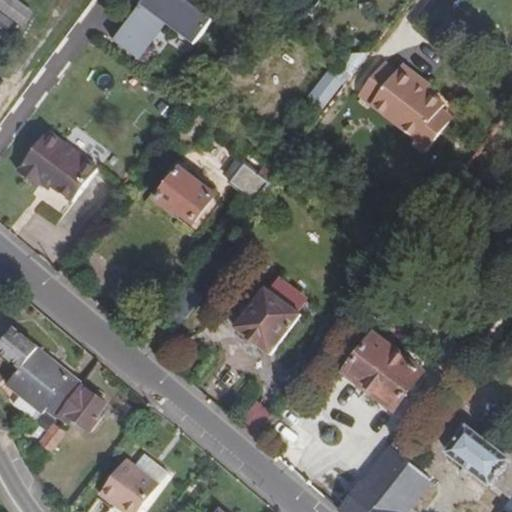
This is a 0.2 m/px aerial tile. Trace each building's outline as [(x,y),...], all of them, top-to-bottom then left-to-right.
[(186,0),(147,0),(115,42),(140,61),(149,49),(144,45),(162,21),(168,25),(196,47),(216,22),(186,0)] [(424,31),(461,46),(471,21),(434,6),(424,31)] [(162,21),(144,45),(149,49),(168,25),(162,21)] [(341,68),(354,78),(370,57),(350,56),(341,68)] [(445,109),(429,96),(416,87),(422,78),(407,66),(400,74),(387,64),(362,97),(420,141),(441,114),(445,109)] [(354,78),(341,68),(333,78),(343,86),(347,89),(354,78)] [(325,111),(343,86),(333,78),(329,75),(310,99),(325,111)] [(416,87),(429,96),(435,87),(422,78),(416,87)] [(441,114),(420,141),(416,146),(429,155),(454,123),(441,114)] [(290,162),(310,136),(312,133),(304,126),(282,154),(290,162)] [(101,170),(51,133),(20,174),(41,189),(45,182),(75,204),(101,170)] [(258,204),(282,173),(270,164),(260,178),(247,167),(233,184),(258,204)] [(220,200),(180,169),(156,202),(174,217),(177,213),(197,228),(220,200)] [(346,235),(359,220),(323,192),(311,208),(346,235)] [(359,220),(346,235),(368,252),(380,237),(359,220)] [(304,316),(268,288),(236,329),(272,357),(304,316)] [(51,406),(76,377),(14,330),(0,349),(0,351),(24,369),(11,386),(21,393),(45,411),(47,412),(51,406)] [(424,374),(376,338),(348,374),(395,411),(424,374)] [(84,386),(85,384),(76,377),(51,406),(62,415),(84,386)] [(92,431),(110,406),(84,386),(62,415),(61,417),(72,425),(76,419),(92,431)] [(45,411),(21,393),(14,403),(38,420),(45,411)] [(256,408),(242,424),(258,438),(271,420),(256,408)] [(52,454),(67,433),(55,424),(40,444),(52,454)] [(511,498),(511,442),(501,454),(468,429),(450,453),(492,487),(494,484),(511,498)] [(373,511),(411,464),(392,450),(342,511),(373,511)] [(137,468),(160,486),(169,474),(146,457),(137,468)] [(140,511),(160,486),(137,468),(127,461),(102,496),(123,511),(140,511)] [(411,464),(373,511),(405,511),(430,479),(411,464)]
